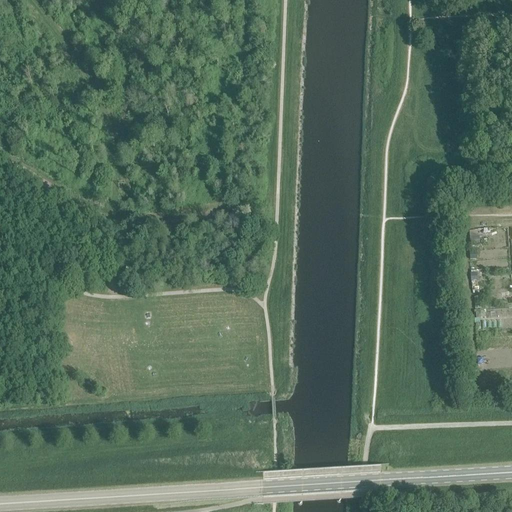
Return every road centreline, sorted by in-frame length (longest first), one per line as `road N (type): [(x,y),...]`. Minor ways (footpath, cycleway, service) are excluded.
road 1 (tertiary): [(262,488),(0,504)]
road 2 (unclassified): [(0,156),(113,223),(239,212)]
road 3 (tertiary): [(262,488),(511,472)]
